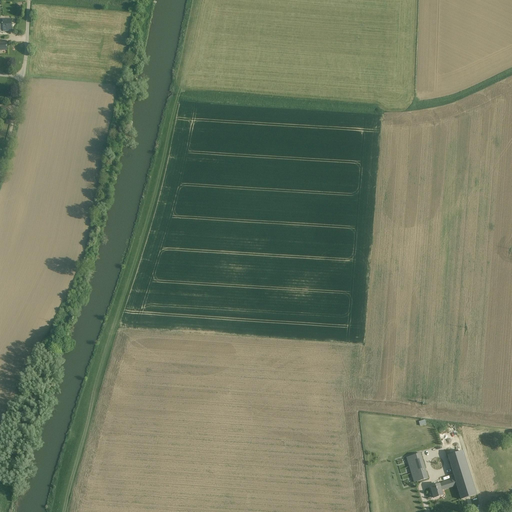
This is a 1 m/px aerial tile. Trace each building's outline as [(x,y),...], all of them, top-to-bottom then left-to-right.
[(11,20),(2,20),(3,32),(12,32),(11,20)] [(462,452),(448,456),(454,478),(456,484),(456,485),(461,499),(475,495),(462,452)] [(420,454),(413,456),(417,470),(424,468),(420,454)] [(413,456),(406,458),(414,482),(420,481),(417,470),(413,456)] [(424,468),(417,470),(420,481),(427,478),(424,468)] [(451,481),(439,485),(440,490),(456,485),(456,484),(454,478),(451,479),(451,481)] [(439,485),(430,488),(433,499),(442,496),(440,490),(439,485)]
